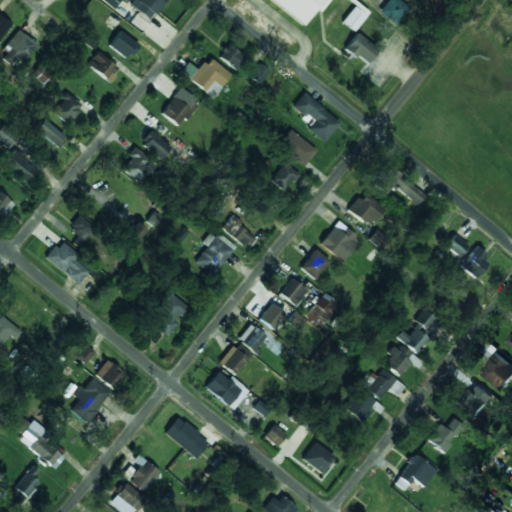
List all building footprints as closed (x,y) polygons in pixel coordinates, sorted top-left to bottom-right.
[(100,0),(112,9),(119,0),(100,0)] [(163,0),(136,0),(131,8),(151,20),(163,0)] [(322,0),(269,0),(302,26),(322,0)] [(408,9),(397,0),(387,0),(378,12),(395,26),(408,9)] [(353,32),(368,12),(356,3),(341,23),(353,32)] [(0,38),(11,23),(0,16),(0,38)] [(36,42),(15,31),(7,46),(9,47),(4,58),(23,67),(36,42)] [(107,46),(125,60),(137,45),(119,31),(107,46)] [(343,50),(354,59),(357,56),(366,64),(377,50),(356,33),(343,50)] [(234,70),(244,58),(228,45),(218,57),(234,70)] [(117,67),(96,52),(86,65),(107,80),(117,67)] [(198,71),(187,63),(179,73),(204,91),(211,82),(219,88),(230,74),(208,58),(198,71)] [(176,127),(198,104),(181,88),(159,112),(176,127)] [(339,121),(302,94),(290,109),(310,124),(306,130),(324,143),(339,121)] [(67,124),(82,107),(67,95),(52,111),(67,124)] [(64,137),(44,120),(36,129),(56,147),(64,137)] [(18,134),(1,124),(0,124),(0,144),(8,149),(18,134)] [(303,166),(315,149),(288,130),(276,148),(303,166)] [(170,147),(150,131),(138,144),(158,161),(170,147)] [(126,154),(130,158),(121,168),(139,184),(155,167),(133,147),(126,154)] [(38,170),(13,149),(0,165),(25,185),(38,170)] [(285,191),(297,173),(282,163),(269,180),(285,191)] [(385,196),(394,186),(415,206),(423,196),(389,165),(372,184),(385,196)] [(369,227),(383,209),(362,192),(348,211),(369,227)] [(13,203),(0,193),(0,213),(4,216),(13,203)] [(152,227),(159,217),(152,212),(144,222),(152,227)] [(77,236),(72,243),(80,250),(95,229),(77,215),(68,228),(77,236)] [(219,230),(245,248),(254,236),(228,218),(219,230)] [(134,243),(144,230),(133,222),(123,235),(134,243)] [(318,247),(343,262),(359,237),(334,222),(318,247)] [(233,246),(208,230),(200,243),(204,246),(193,264),(214,277),(233,246)] [(390,241),(375,230),(367,240),(382,251),(390,241)] [(458,258),(468,246),(453,235),(443,247),(458,258)] [(76,285),(86,272),(74,261),(78,256),(59,241),(44,259),(76,285)] [(489,261),(474,249),(459,267),(474,279),(489,261)] [(329,260),(312,250),(300,270),(316,280),(329,260)] [(306,290),(291,278),(279,294),(294,306),(306,290)] [(318,330),(340,308),(324,293),(303,316),(318,330)] [(176,325),(173,322),(186,308),(172,294),(147,320),(165,337),(176,325)] [(258,320),(271,330),(284,313),(271,303),(258,320)] [(394,339),(416,353),(426,337),(422,335),(433,317),(422,311),(407,335),(399,331),(394,339)] [(13,340),(20,331),(0,316),(0,345),(7,336),(13,340)] [(265,337),(249,324),(236,340),(253,353),(265,337)] [(234,376),(251,354),(236,343),(225,357),(227,358),(220,366),(234,376)] [(416,367),(420,362),(393,344),(386,354),(391,357),(385,367),(400,377),(409,363),(416,367)] [(93,352),(85,346),(76,359),(84,365),(93,352)] [(505,390),(511,377),(511,363),(494,353),(480,375),(505,390)] [(93,376),(113,390),(124,374),(105,360),(93,376)] [(374,378),(368,373),(359,384),(378,400),(387,389),(396,397),(404,387),(382,369),(374,378)] [(229,377),(227,380),(215,372),(203,390),(234,410),(247,389),(229,377)] [(76,400),(68,411),(85,424),(109,393),(88,377),(73,397),(76,400)] [(472,382),(456,405),(477,419),(492,396),(472,382)] [(343,409),(360,422),(370,408),(378,414),(383,407),(358,388),(343,409)] [(251,409),(263,417),(269,409),(257,400),(251,409)] [(19,433),(28,424),(18,414),(9,423),(19,433)] [(208,440),(174,418),(162,436),(196,458),(208,440)] [(444,429),(437,424),(426,442),(442,453),(461,425),(451,418),(444,429)] [(65,455),(28,425),(20,435),(31,444),(27,448),(53,470),(65,455)] [(285,436),(273,425),(263,436),(275,447),(285,436)] [(300,460),(320,475),(333,457),(313,442),(300,460)] [(422,487),(434,470),(413,454),(392,483),(403,490),(411,480),(422,487)] [(126,481),(145,495),(161,474),(142,460),(126,481)] [(34,480),(40,473),(31,466),(13,488),(25,498),(38,483),(34,480)] [(117,511),(134,511),(144,497),(123,484),(109,507),(117,511)] [(290,511),(294,508),(271,493),(258,511),(290,511)]
